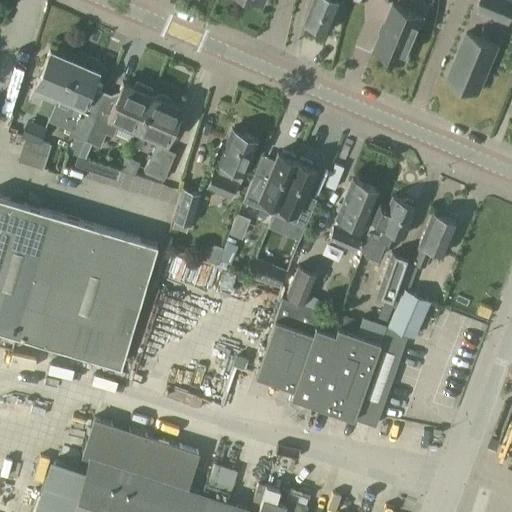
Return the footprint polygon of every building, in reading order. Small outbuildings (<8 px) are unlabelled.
[(312,0),(305,19),(308,20),(309,23),(314,25),(317,24),(329,29),(341,0),(312,0)] [(507,22),(511,10),(511,0),(510,0),(479,0),(475,9),(507,22)] [(405,63),(424,18),(393,5),(374,50),(378,51),(378,55),(385,58),(388,56),(405,63)] [(466,33),(446,80),(457,85),(459,88),(464,90),(467,89),(478,93),(497,46),(466,33)] [(49,49),(27,98),(38,103),(41,95),(54,101),(57,95),(73,60),(49,49)] [(68,132),(83,139),(92,117),(78,110),(89,87),(96,70),(73,60),(57,95),(71,101),(65,114),(75,119),(68,132)] [(102,95),(92,117),(108,124),(104,131),(111,134),(117,122),(134,130),(150,94),(149,93),(152,89),(135,81),(133,86),(122,81),(113,101),(102,95)] [(180,107),(150,94),(134,130),(156,139),(142,171),(163,179),(175,151),(163,146),(164,143),(180,107)] [(106,127),(108,124),(92,117),(83,139),(98,145),(106,127)] [(213,170),(206,187),(230,197),(238,180),(239,180),(242,171),(256,139),(230,129),(225,143),(220,141),(214,156),(219,157),(217,161),(213,170)] [(44,158),(47,137),(16,132),(12,154),(44,158)] [(271,214),(294,160),(292,159),(294,155),(282,150),(280,154),(276,152),(265,178),(253,172),(241,200),(271,214)] [(294,160),(271,214),(302,227),(314,199),(302,193),(313,168),(309,166),(311,162),(299,157),(297,161),(294,160)] [(352,249),(377,190),(351,179),(327,238),(352,249)] [(200,192),(181,186),(172,216),(191,222),(200,192)] [(0,196),(0,329),(122,365),(157,242),(0,196)] [(390,230),(404,236),(417,206),(392,196),(387,207),(378,204),(371,222),(370,222),(361,243),(367,246),(381,252),(390,230)] [(432,213),(419,244),(417,243),(410,259),(424,265),(431,249),(444,255),(457,223),(432,213)] [(229,263),(237,244),(226,240),(218,258),(229,263)] [(195,256),(210,261),(215,247),(199,242),(195,256)] [(409,256),(390,249),(375,292),(394,299),(409,256)] [(305,302),(315,271),(294,264),(284,294),(305,302)] [(413,336),(429,298),(403,286),(387,324),(413,336)] [(281,297),(274,318),(254,374),(293,388),(288,402),(300,408),(302,408),(306,406),(309,401),(352,416),(379,340),(336,325),(339,315),(281,297)] [(242,361),(250,335),(239,332),(231,358),(242,361)] [(255,511),(185,489),(198,450),(92,415),(80,453),(89,456),(85,468),(77,493),(70,511),(255,511)] [(77,493),(85,468),(49,456),(41,482),(77,493)] [(224,489),(228,466),(206,463),(202,486),(224,489)]
